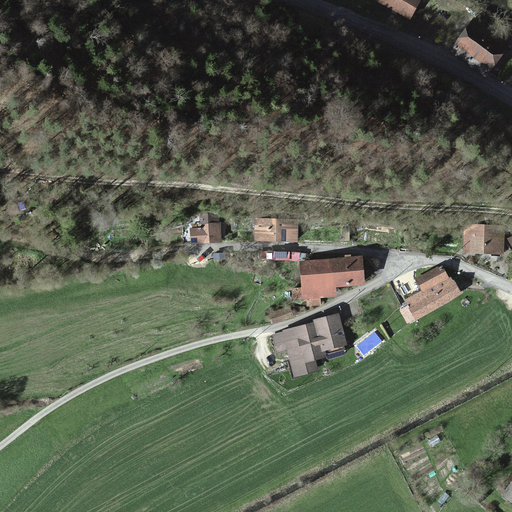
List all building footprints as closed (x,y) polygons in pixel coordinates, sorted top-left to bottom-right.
[(367,0),(409,23),(421,0),(367,0)] [(470,29),(455,52),(487,74),(502,51),(470,29)] [(255,223),(255,241),(297,243),(297,224),(255,223)] [(191,226),(192,245),(220,244),(220,224),(191,226)] [(462,231),(461,256),(503,258),(505,233),(462,231)] [(301,252),(262,251),(262,258),(274,259),(274,261),(300,261),(301,252)] [(363,257),(299,262),(303,300),(306,299),(307,307),(321,306),(320,298),(337,297),(336,288),(365,285),(363,257)] [(408,306),(418,323),(461,297),(444,270),(418,286),(424,296),(408,306)] [(338,320),(274,337),(279,355),(286,354),(293,379),(327,370),(324,357),(346,351),(338,320)] [(511,480),(500,496),(511,504),(511,480)]
